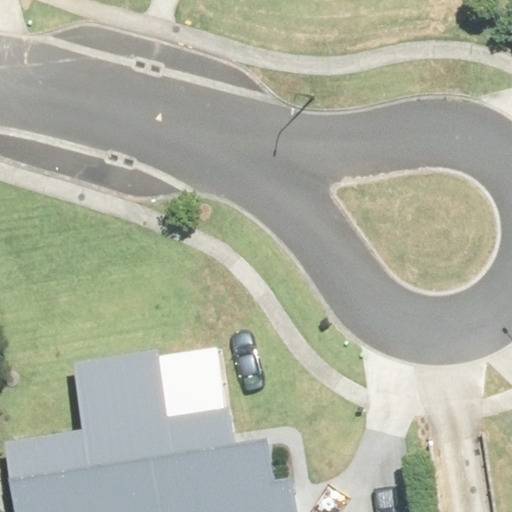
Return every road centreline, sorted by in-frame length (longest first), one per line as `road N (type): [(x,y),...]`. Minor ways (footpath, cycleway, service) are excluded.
road 1 (residential): [(239,157),(457,137),(485,146),(511,175)]
road 2 (residential): [(0,82),(239,157)]
road 3 (residential): [(511,314),(497,327),(439,344),(417,338),(349,276)]
road 4 (residential): [(349,276),(239,157)]
